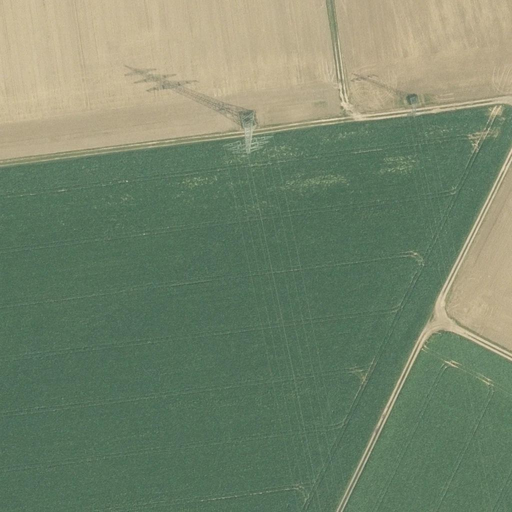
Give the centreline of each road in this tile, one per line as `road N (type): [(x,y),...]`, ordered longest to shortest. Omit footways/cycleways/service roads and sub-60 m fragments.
road 1 (track): [(511,100),(0,165)]
road 2 (track): [(511,359),(432,316),(339,511)]
road 3 (track): [(432,316),(511,150)]
road 4 (track): [(347,121),(329,0)]
